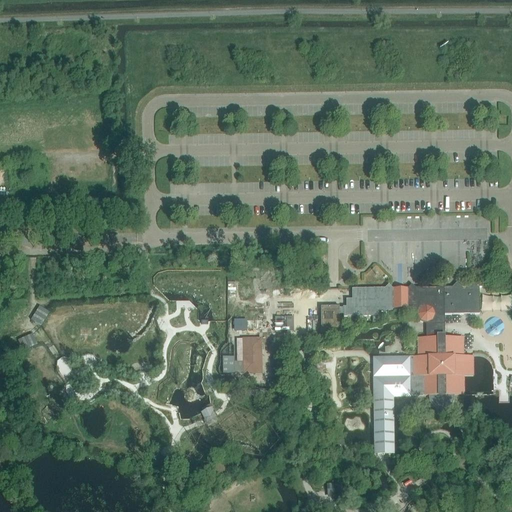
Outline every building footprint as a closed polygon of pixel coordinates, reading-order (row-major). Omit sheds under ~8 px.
[(338,308),(321,308),(321,335),(339,334),(339,316),(343,315),(343,318),(372,317),(380,317),(386,317),(386,312),(392,312),(392,310),(396,310),(407,310),(408,310),(408,312),(410,312),(416,312),(416,311),(417,312),(416,315),(419,321),(419,322),(426,325),(426,339),(416,339),(417,358),(409,358),(391,358),(385,358),(373,358),(373,361),(373,364),(374,423),(374,449),(374,455),(393,455),(393,432),(393,397),(419,397),(428,396),(428,397),(428,398),(428,399),(428,400),(429,401),(429,402),(429,403),(429,404),(430,404),(430,405),(431,406),(431,407),(432,407),(432,408),(433,408),(433,409),(434,409),(435,410),(436,410),(437,411),(438,411),(439,411),(440,411),(441,411),(442,411),(443,411),(444,411),(445,411),(446,411),(446,410),(447,410),(448,410),(448,409),(449,409),(450,408),(451,408),(451,407),(452,406),(452,405),(453,405),(453,404),(453,403),(454,403),(454,402),(454,401),(454,400),(454,399),(454,398),(454,397),(454,396),(463,396),(464,396),(463,377),(473,377),(472,357),(463,357),(463,338),(444,339),(444,337),(444,316),(479,315),(479,289),(487,289),(488,289),(488,288),(478,288),(474,285),(471,288),(460,288),(457,285),(456,285),(453,288),(452,288),(415,289),(415,288),(411,285),(408,289),(400,289),(392,289),(391,288),(388,286),(385,289),(352,290),(352,300),(346,300),(346,302),(346,308),(343,308),(343,309),(339,309),(339,308),(338,308)] [(39,307),(30,321),(40,327),(49,314),(47,312),(39,307)] [(274,318),(274,332),(287,332),(287,318),(274,318)] [(246,320),(234,321),(234,331),(246,331),(246,320)] [(37,346),(32,335),(30,336),(17,341),(22,352),(37,346)] [(261,340),(243,340),(243,361),(243,372),(243,375),(262,375),(261,340)] [(234,361),(234,356),(228,356),(222,356),(222,372),(234,372),(234,361)] [(243,372),(243,361),(237,361),(234,361),(234,372),(243,372)] [(327,374),(327,362),(313,361),(313,374),(327,374)] [(203,413),(201,414),(204,420),(204,421),(205,423),(206,424),(207,427),(217,422),(215,418),(215,417),(214,415),(213,413),(212,412),(213,411),(210,405),(201,409),(203,413)] [(337,441),(337,450),(345,449),(344,441),(344,440),(337,441)] [(226,467),(226,462),(210,464),(201,465),(202,468),(203,476),(208,476),(212,476),(216,475),(227,474),(226,467)] [(205,511),(210,510),(206,503),(200,506),(201,507),(202,510),(203,511),(205,511)]
